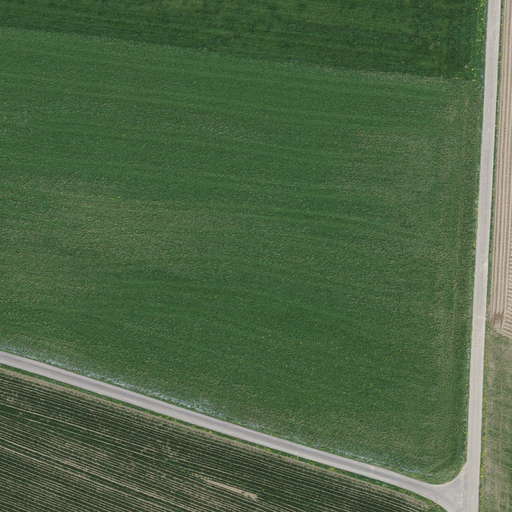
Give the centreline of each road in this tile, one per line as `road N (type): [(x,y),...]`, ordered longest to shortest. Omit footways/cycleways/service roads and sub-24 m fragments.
road 1 (track): [(471,511),(493,0)]
road 2 (track): [(0,361),(471,507)]
